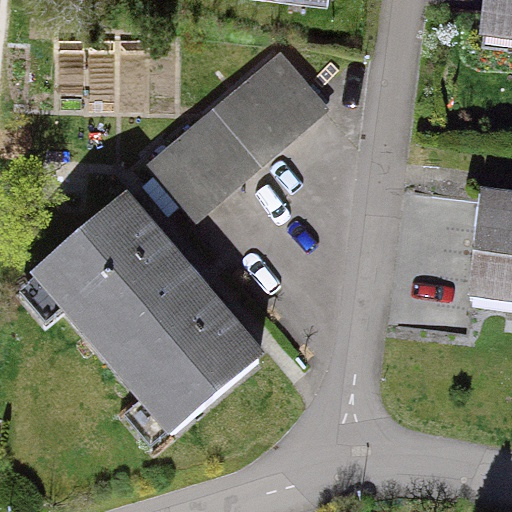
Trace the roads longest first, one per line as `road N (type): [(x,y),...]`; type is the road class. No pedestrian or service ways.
road 1 (residential): [(348,462),(404,0)]
road 2 (residential): [(348,462),(511,490)]
road 3 (residential): [(193,511),(348,462)]
